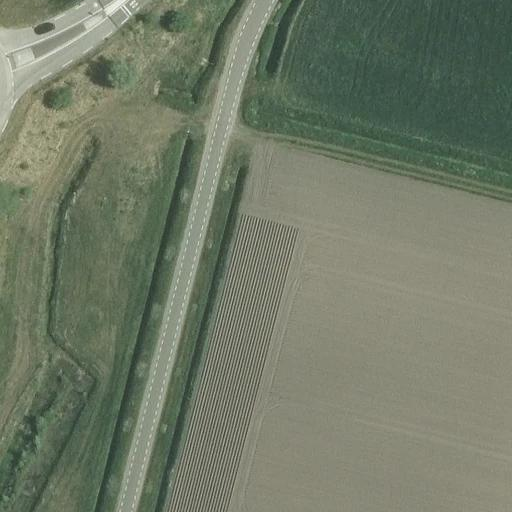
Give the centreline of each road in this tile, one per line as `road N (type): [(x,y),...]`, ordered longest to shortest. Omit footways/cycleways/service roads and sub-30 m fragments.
road 1 (unclassified): [(119,511),(239,45),(264,0)]
road 2 (secondary): [(2,87),(90,40),(126,0)]
road 3 (secondary): [(116,0),(0,43)]
